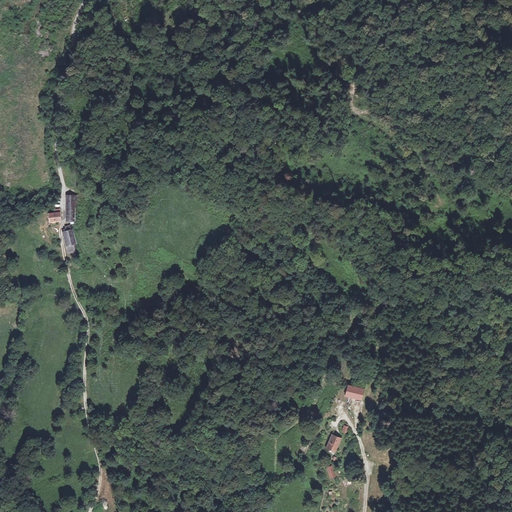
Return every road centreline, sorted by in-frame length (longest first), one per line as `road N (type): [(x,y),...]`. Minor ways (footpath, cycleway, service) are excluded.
road 1 (track): [(0,194),(52,196),(127,173),(252,204),(336,203),(408,260)]
road 2 (track): [(90,511),(102,466),(86,407),(90,327),(60,240),(63,193)]
road 3 (track): [(468,403),(371,406),(315,433),(280,489),(240,511)]
road 4 (unclassified): [(85,0),(55,114),(63,193)]
